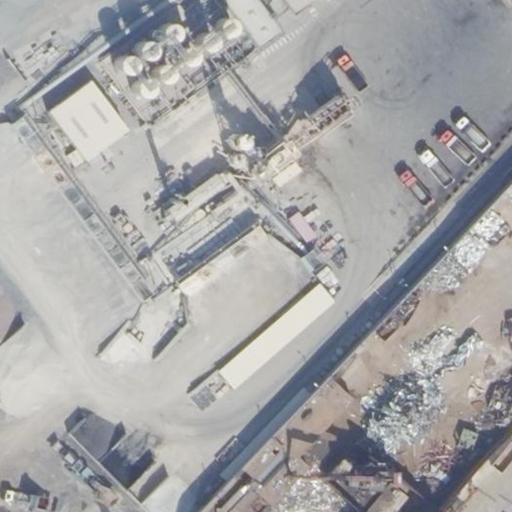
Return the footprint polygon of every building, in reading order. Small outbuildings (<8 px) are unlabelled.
[(271,0),(237,0),(270,43),(291,26),(271,0)] [(129,66),(118,63),(114,80),(143,87),(155,42),(136,37),(129,66)] [(87,82),(43,112),(80,164),(123,133),(87,82)] [(315,286),(217,373),(232,389),(330,302),(315,286)] [(242,460),(219,490),(219,511),(281,511),(289,503),(276,493),(287,480),(286,437),(303,437),(296,431),(305,420),(323,419),(322,396),(290,397),(242,460)] [(153,462),(123,491),(137,505),(167,476),(153,462)]
